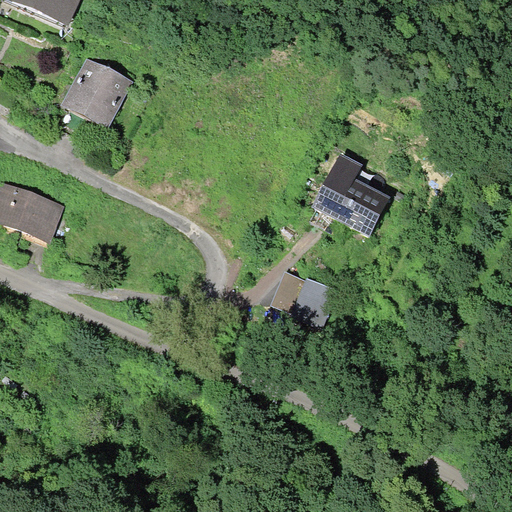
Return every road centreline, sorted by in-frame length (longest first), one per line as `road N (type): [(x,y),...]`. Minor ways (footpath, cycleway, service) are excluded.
road 1 (unclassified): [(36,289),(505,511)]
road 2 (residential): [(0,125),(198,232),(223,264),(219,297),(208,305),(36,289)]
